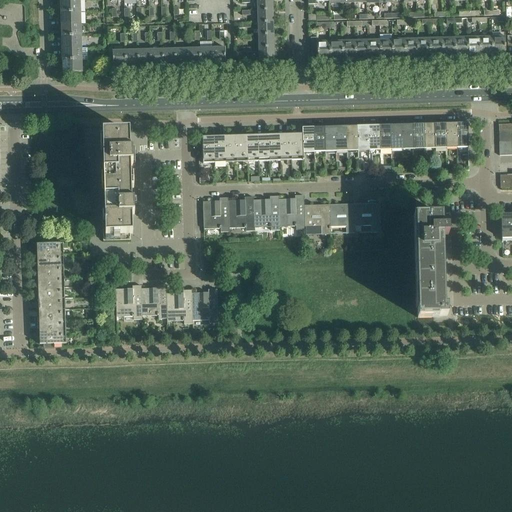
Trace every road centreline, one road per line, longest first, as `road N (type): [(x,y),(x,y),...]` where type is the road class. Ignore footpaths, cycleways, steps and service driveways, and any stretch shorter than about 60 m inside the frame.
road 1 (residential): [(486,182),(187,191)]
road 2 (residential): [(186,121),(483,112)]
road 3 (residential): [(19,351),(12,105)]
road 4 (tertiary): [(297,101),(483,95)]
road 5 (tertiary): [(12,105),(187,103)]
road 6 (residential): [(150,275),(190,274),(187,191)]
